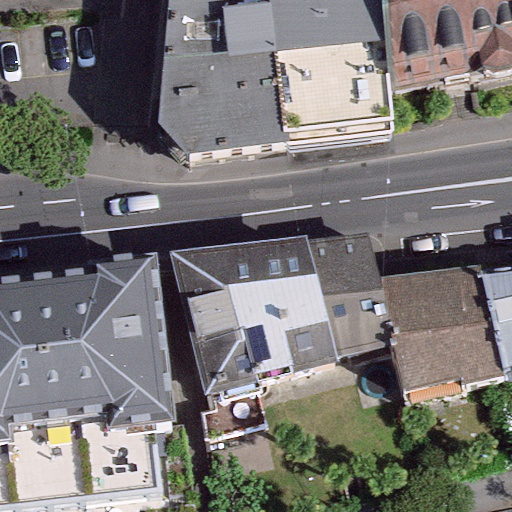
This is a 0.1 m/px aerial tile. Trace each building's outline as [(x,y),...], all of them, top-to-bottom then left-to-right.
[(178,0),(166,132),(171,153),(187,169),(286,157),(290,0),(178,0)] [(392,0),(290,0),(286,157),(393,139),(393,99),(392,0)] [(511,0),(392,0),(393,99),(511,77),(511,0)] [(369,233),(191,267),(217,409),(395,377),(381,296),(369,233)] [(158,274),(0,287),(0,451),(161,439),(172,436),(158,274)] [(472,280),(381,296),(395,377),(400,411),(504,394),(487,291),(474,293),(472,280)] [(511,287),(487,291),(500,388),(511,386),(511,287)] [(161,439),(0,451),(0,511),(79,511),(166,505),(161,439)]
